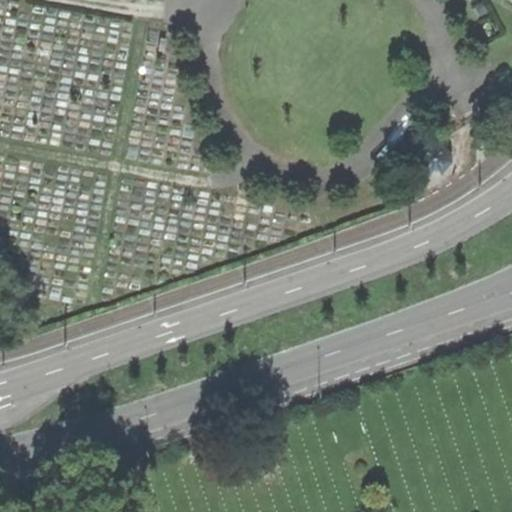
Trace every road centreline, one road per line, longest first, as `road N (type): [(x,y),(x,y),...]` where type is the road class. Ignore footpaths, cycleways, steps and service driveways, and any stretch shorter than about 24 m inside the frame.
road 1 (secondary): [(511,193),(403,252),(0,396)]
road 2 (secondary): [(0,453),(120,424),(511,292)]
